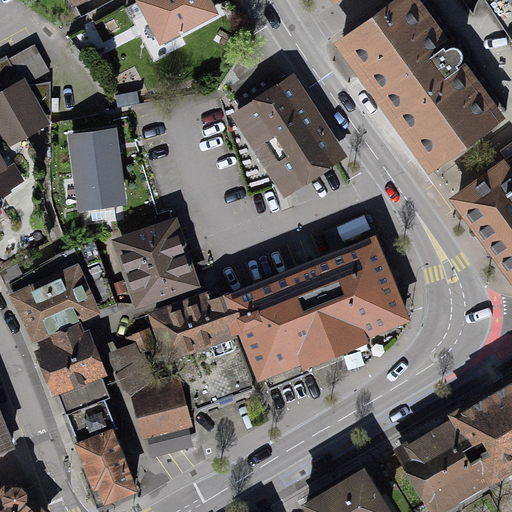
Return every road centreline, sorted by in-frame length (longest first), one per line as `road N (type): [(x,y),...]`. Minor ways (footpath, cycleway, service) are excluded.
road 1 (primary): [(453,342),(456,298),(447,269),(270,0)]
road 2 (primary): [(189,511),(315,441),(453,342)]
road 3 (residential): [(0,334),(67,511)]
